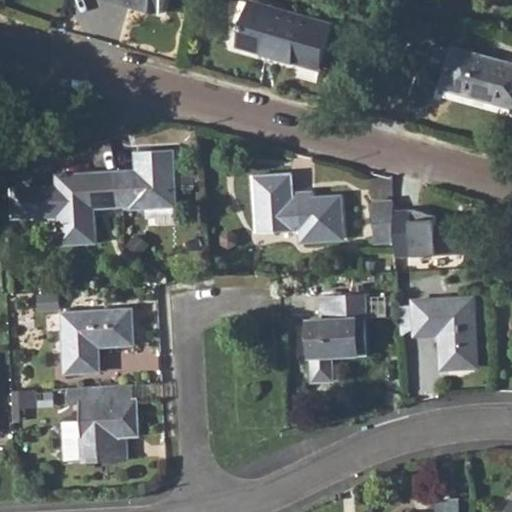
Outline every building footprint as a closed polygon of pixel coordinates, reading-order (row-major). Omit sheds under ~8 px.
[(116,0),(161,13),(164,0),(116,0)] [(255,2),(243,46),(322,68),(335,23),(255,2)] [(511,108),(511,63),(454,47),(442,89),(511,108)] [(135,151),(137,170),(116,171),(118,206),(131,205),(131,208),(177,205),(173,149),(135,151)] [(60,213),(62,246),(85,244),(97,243),(97,242),(97,240),(95,207),(97,207),(118,206),(116,171),(95,173),(92,173),(80,174),(58,176),(58,188),(16,191),(18,215),(60,213)] [(292,176),(255,178),(259,234),(302,231),(303,242),(344,239),(341,198),(314,200),(314,194),(294,195),(292,176)] [(395,200),(375,201),(377,241),(394,240),(393,208),(395,200)] [(413,207),(393,208),(394,240),(395,256),(440,255),(439,217),(413,207)] [(312,319),(316,383),(336,382),(334,357),(371,355),(367,297),(323,299),(324,318),(312,319)] [(442,335),(444,369),(479,368),(476,299),(416,301),(418,336),(442,335)] [(63,311),(67,371),(101,369),(99,345),(135,342),(132,307),(63,311)] [(119,436),(129,435),(141,435),(139,399),(136,400),(135,384),(71,388),(72,403),(80,403),(82,419),(64,421),(68,460),(85,459),(86,460),(131,458),(130,442),(120,442),(119,436)] [(29,392),(14,393),(16,418),(21,417),(20,408),(30,407),(29,392)] [(439,501),(438,511),(458,511),(458,500),(439,501)]
